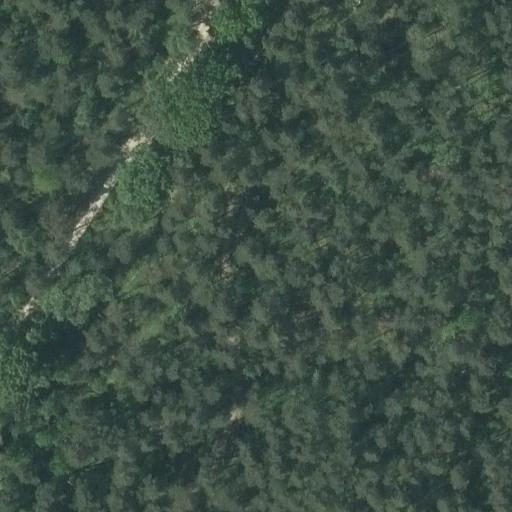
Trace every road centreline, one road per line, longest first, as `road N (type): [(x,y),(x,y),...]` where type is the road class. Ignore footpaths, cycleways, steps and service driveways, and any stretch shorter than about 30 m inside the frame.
road 1 (track): [(269,0),(199,115),(198,136),(229,206),(233,395),(213,470),(184,511)]
road 2 (track): [(221,0),(0,365)]
